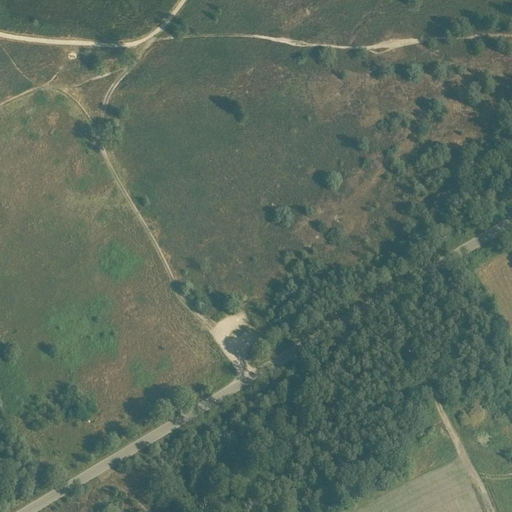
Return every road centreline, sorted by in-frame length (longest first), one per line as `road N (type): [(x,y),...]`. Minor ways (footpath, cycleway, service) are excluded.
road 1 (unclassified): [(36,511),(511,226)]
road 2 (track): [(148,40),(112,94),(104,153),(209,323)]
road 3 (track): [(388,299),(487,511)]
